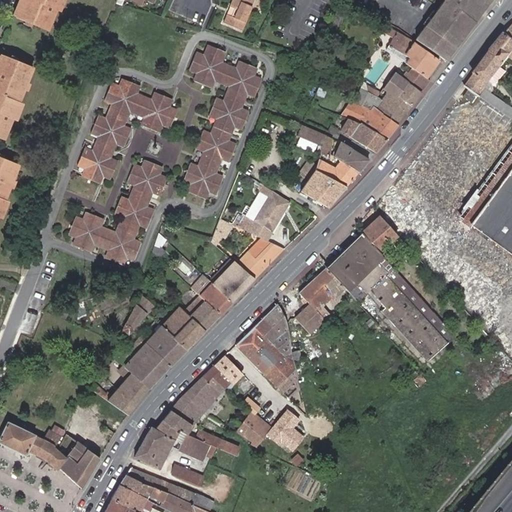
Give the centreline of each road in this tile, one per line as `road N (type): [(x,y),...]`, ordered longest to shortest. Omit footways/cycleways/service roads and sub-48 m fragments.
road 1 (secondary): [(511,4),(372,181),(156,397),(82,511)]
road 2 (unknown): [(372,181),(460,278)]
road 3 (residential): [(0,354),(43,239)]
